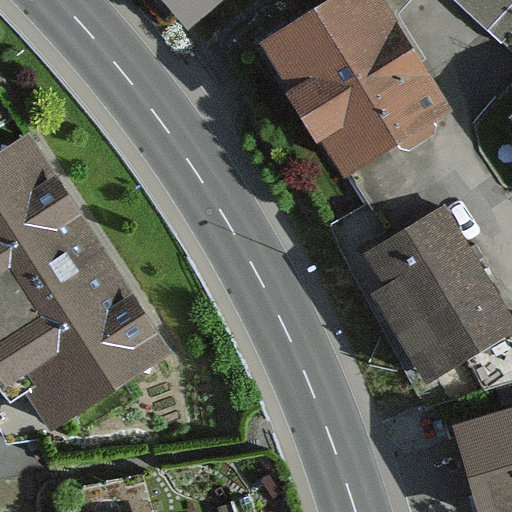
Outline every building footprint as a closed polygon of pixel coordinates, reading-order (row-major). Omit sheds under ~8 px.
[(182,0),(199,19),(221,0),(182,0)] [(391,0),(374,0),(293,51),(369,172),(463,114),(391,0)] [(51,141),(0,172),(0,322),(68,431),(186,358),(51,141)] [(511,336),(448,222),(371,264),(438,384),(511,342),(511,336)] [(511,511),(511,423),(465,437),(486,511),(511,511)]
